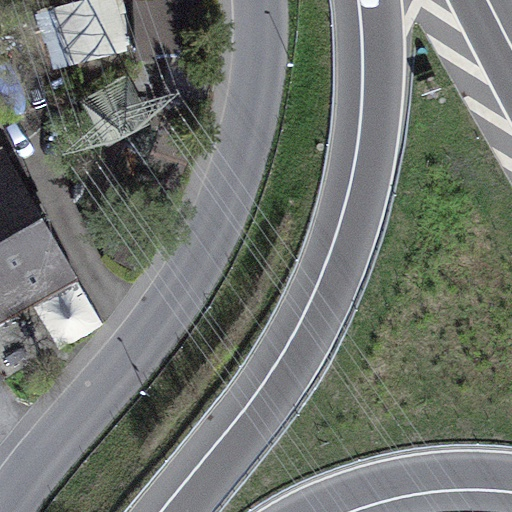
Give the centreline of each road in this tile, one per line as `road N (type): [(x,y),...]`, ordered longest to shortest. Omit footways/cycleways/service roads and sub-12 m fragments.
road 1 (residential): [(3,511),(175,302),(220,217),(258,84),(259,0)]
road 2 (motorway): [(381,0),(380,143),(347,273),(288,380),(184,511)]
road 3 (motorway): [(307,511),(423,477),(511,477)]
